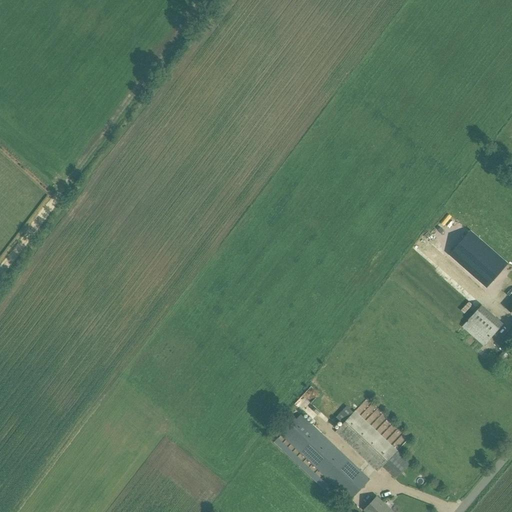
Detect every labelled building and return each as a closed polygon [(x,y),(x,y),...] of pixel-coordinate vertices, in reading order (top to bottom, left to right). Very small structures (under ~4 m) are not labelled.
[(471,229),(450,254),(487,287),(509,262),(471,229)] [(511,277),(503,285),(507,291),(511,286),(511,277)] [(482,306),(462,328),(483,346),(502,324),(482,306)] [(511,330),(510,329),(496,345),(503,352),(511,341),(511,330)] [(503,351),(499,356),(503,361),(508,356),(503,351)] [(355,412),(336,432),(378,472),(383,467),(396,479),(410,464),(355,412)] [(301,414),(281,435),(351,501),(370,480),(301,414)] [(391,511),(377,498),(365,510),(366,511),(391,511)]
